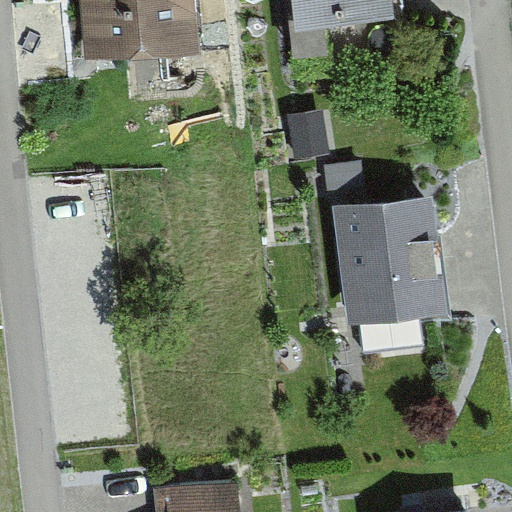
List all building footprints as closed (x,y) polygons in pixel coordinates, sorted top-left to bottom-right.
[(82,0),(87,59),(201,50),(197,0),(82,0)] [(294,0),(298,27),(396,16),(393,0),(294,0)] [(326,110),(289,114),(294,159),(332,154),(326,110)] [(451,311),(436,192),(334,204),(349,324),(451,311)] [(157,511),(244,511),(242,480),(155,487),(157,511)]
